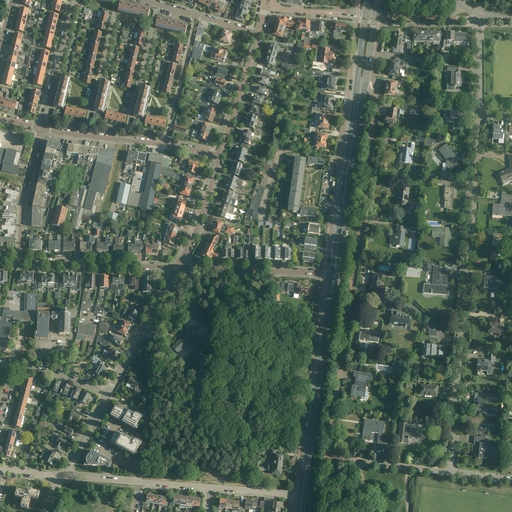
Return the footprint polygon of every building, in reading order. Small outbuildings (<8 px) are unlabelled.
[(213,0),(210,8),(216,10),(219,2),(213,0)] [(222,11),(225,12),(227,6),(221,3),(222,0),(220,0),(219,2),(216,10),(218,11),(217,12),(220,14),(221,13),(222,11)] [(135,6),(120,3),(118,12),(133,16),(135,6)] [(246,13),(248,8),(235,4),(234,6),(239,8),(239,10),(246,13)] [(150,10),(135,6),(133,16),(148,19),(150,10)] [(243,22),(245,17),(232,13),(231,16),(236,17),(236,20),(243,22)] [(173,22),(158,18),(155,28),(170,31),(173,22)] [(277,19),(277,21),(276,21),(276,24),(277,24),(286,27),(285,27),(296,28),(297,22),(288,21),(289,20),(286,20),(286,19),(282,18),(282,19),(279,19),(277,19)] [(309,21),(306,21),(305,22),(303,22),(302,31),(306,32),(305,33),(310,33),(312,33),(313,28),(310,28),(310,27),(309,27),(309,25),(310,25),(310,22),(309,22),(309,21)] [(188,26),(173,22),(170,31),(185,35),(188,26)] [(323,30),(323,24),(316,23),(315,33),(319,33),(319,35),(324,36),(324,34),(325,30),(323,30)] [(331,23),(330,28),(333,29),(333,28),(335,28),(334,38),(340,38),(340,32),(345,33),(346,26),(334,25),(334,23),(331,23)] [(275,30),(284,33),(285,27),(286,27),(277,24),(276,26),(275,26),(274,29),(275,30)] [(23,33),(25,27),(16,25),(15,31),(23,33)] [(195,41),(201,43),(204,29),(198,27),(195,41)] [(232,35),(229,34),(229,32),(224,30),(223,32),(222,32),(219,42),(229,45),(232,35)] [(284,33),(275,30),(273,36),(282,39),(283,36),(285,37),(286,33),(284,33)] [(407,38),(406,38),(407,33),(403,33),(403,34),(394,33),(393,38),(402,40),(411,41),(411,38),(410,38),(410,35),(408,34),(407,38)] [(454,34),(454,33),(454,41),(454,42),(469,42),(469,34),(454,34)] [(393,39),(392,49),(392,52),(401,53),(402,53),(403,47),(401,47),(402,40),(393,38),(393,39)] [(205,44),(201,43),(195,41),(191,58),(200,61),(205,44)] [(269,51),(276,54),(278,47),(280,48),(281,45),(271,43),(270,45),(269,45),(268,49),(269,49),(269,51)] [(333,53),(334,47),(326,46),(323,46),(314,45),(312,45),(312,48),(315,49),(315,52),(316,53),(316,57),(318,58),(318,63),(327,64),(327,63),(333,64),(334,58),(333,58),(333,53)] [(218,49),(215,48),(212,55),(211,59),(224,63),(224,62),(225,62),(225,60),(225,59),(226,56),(227,56),(227,54),(227,53),(227,51),(222,50),(222,51),(218,50),(218,49)] [(267,55),(267,57),(274,60),(276,54),(269,51),(268,52),(267,51),(266,54),(267,55)] [(267,68),(270,69),(271,69),(274,60),(267,57),(265,64),(268,65),(267,68)] [(389,65),(388,68),(389,68),(400,70),(401,66),(403,67),(403,63),(408,64),(409,61),(403,60),(395,59),(394,62),(390,61),(390,64),(389,65)] [(38,64),(37,68),(46,70),(47,64),(39,62),(36,61),(36,63),(36,64),(38,64)] [(217,78),(220,79),(224,80),(225,77),(226,77),(228,71),(214,66),(213,69),(218,71),(218,74),(215,73),(214,77),(217,78)] [(398,78),(398,81),(404,82),(406,82),(407,79),(401,78),(402,70),(400,70),(389,68),(388,68),(388,72),(389,72),(388,76),(393,76),(393,77),(398,78)] [(276,70),(271,69),(270,69),(269,71),(263,69),(261,75),(269,78),(270,75),(274,76),(275,73),(276,70)] [(322,83),(327,84),(336,85),(336,78),(328,77),(329,74),(312,73),(312,77),(321,78),(320,83),(322,83)] [(451,74),(451,86),(454,86),(454,87),(461,87),(461,82),(460,82),(460,74),(451,74)] [(220,80),(220,79),(217,78),(214,77),(213,76),(212,80),(215,81),(214,85),(220,87),(223,88),(225,82),(220,80)] [(61,78),(57,93),(67,95),(70,80),(61,78)] [(271,84),(272,81),(260,78),(258,84),(267,86),(268,83),(271,84)] [(406,82),(404,82),(398,81),(397,84),(387,82),(385,89),(398,91),(399,86),(400,86),(400,84),(409,85),(409,82),(406,82)] [(110,84),(101,82),(97,97),(107,99),(110,84)] [(335,92),(336,85),(327,84),(322,83),(321,90),(326,91),(326,90),(335,92)] [(150,89),(141,87),(137,102),(147,104),(150,89)] [(267,97),(268,93),(269,91),(257,87),(256,93),(267,97)] [(398,91),(385,89),(384,96),(393,97),(393,98),(398,99),(402,99),(402,95),(398,94),(399,91),(398,91)] [(209,96),(211,96),(220,99),(222,99),(222,97),(221,96),(222,93),(220,92),(213,90),(213,92),(210,91),(209,96)] [(63,110),(63,109),(66,110),(66,107),(64,107),(67,95),(57,93),(54,108),(63,110)] [(314,102),(333,105),(333,101),(334,102),(335,98),(323,96),(323,94),(321,93),(320,99),(314,98),(314,100),(314,102)] [(218,105),(220,99),(211,96),(209,103),(218,105)] [(107,99),(97,97),(94,112),(103,114),(106,114),(107,111),(104,110),(107,99)] [(263,97),(263,99),(254,97),(252,103),(261,106),(262,102),(265,103),(267,103),(268,99),(263,97)] [(147,104),(137,102),(134,117),(143,119),(146,119),(146,117),(144,116),(147,104)] [(332,108),(333,105),(314,102),(314,105),(318,105),(317,109),(333,111),(333,108),(332,108)] [(262,107),(262,109),(252,106),(250,113),(258,115),(258,114),(260,115),(261,112),(266,114),(267,109),(262,107)] [(66,107),(66,110),(64,115),(71,116),(73,109),(66,107)] [(208,108),(206,115),(215,117),(217,111),(208,108)] [(80,110),(73,109),(71,116),(78,118),(80,110)] [(386,117),(386,118),(385,118),(385,119),(384,121),(385,122),(385,123),(397,125),(399,111),(391,109),(389,118),(386,117)] [(80,110),(78,118),(84,120),(86,112),(80,110)] [(446,112),(446,123),(453,123),(453,128),(459,128),(459,116),(457,116),(457,110),(450,110),(450,112),(446,112)] [(107,111),(106,114),(105,119),(111,120),(113,112),(107,111)] [(111,120),(118,122),(120,114),(113,112),(111,120)] [(120,114),(118,122),(125,123),(127,115),(120,114)] [(213,123),(215,117),(206,115),(204,121),(213,123)] [(247,121),(262,125),(262,126),(263,123),(257,121),(256,121),(257,117),(249,115),(247,121)] [(317,122),(328,123),(328,121),(329,121),(330,117),(319,115),(319,119),(317,119),(317,122)] [(146,117),(146,119),(145,124),(151,125),(153,117),(146,116),(146,117)] [(160,119),(153,117),(151,125),(158,127),(160,119)] [(160,119),(158,127),(165,129),(167,121),(160,119)] [(209,125),(202,123),(195,121),(194,124),(200,126),(198,132),(200,133),(209,135),(211,129),(208,128),(209,125)] [(261,128),(262,125),(247,121),(245,127),(253,129),(254,126),(255,126),(259,128),(259,127),(261,128)] [(318,125),(318,129),(328,130),(329,126),(328,126),(328,123),(317,122),(317,125),(318,125)] [(488,125),(486,143),(493,143),(493,140),(497,141),(496,144),(497,144),(497,139),(502,140),(503,130),(500,130),(500,126),(493,125),(488,125)] [(244,131),(242,137),(256,141),(257,138),(252,137),(251,137),(252,133),(244,131)] [(207,142),(209,135),(200,133),(198,132),(197,132),(195,138),(207,142)] [(241,146),(247,148),(248,145),(249,142),(250,142),(250,143),(255,144),(256,141),(242,137),(240,143),(242,143),(241,146)] [(402,143),(407,143),(406,147),(404,147),(404,149),(400,148),(399,154),(401,155),(400,163),(412,164),(412,160),(410,160),(411,153),(413,153),(414,144),(408,143),(409,137),(401,137),(401,140),(402,140),(402,143)] [(62,152),(64,152),(65,147),(60,145),(61,144),(48,141),(46,148),(62,152)] [(325,142),(314,141),(314,144),(315,144),(315,148),(316,148),(316,150),(319,150),(319,148),(325,149),(326,145),(325,145),(325,142)] [(446,145),(439,150),(447,161),(446,172),(452,173),(453,167),(456,167),(456,164),(455,164),(455,155),(454,155),(446,145)] [(247,151),(247,148),(241,146),(240,149),(238,149),(236,155),(250,159),(251,157),(247,155),(246,155),(247,151)] [(85,148),(80,147),(79,157),(78,160),(77,165),(81,165),(83,161),(85,148)] [(46,148),(45,154),(61,158),(62,152),(46,148)] [(91,148),(85,148),(83,161),(81,165),(81,169),(86,169),(86,168),(90,156),(91,148)] [(96,162),(97,157),(98,149),(91,148),(90,156),(86,168),(86,169),(91,171),(94,161),(96,162)] [(0,160),(5,161),(2,171),(18,175),(19,168),(18,167),(21,154),(17,153),(17,152),(8,150),(7,151),(0,149),(0,160)] [(116,151),(98,149),(97,157),(96,162),(92,178),(91,183),(90,187),(85,208),(84,209),(92,212),(95,200),(103,203),(116,151)] [(137,161),(138,154),(128,152),(126,163),(136,165),(137,161)] [(59,164),(61,158),(45,154),(43,160),(59,164)] [(147,155),(138,154),(137,161),(136,165),(144,166),(147,155)] [(159,175),(161,166),(163,159),(163,157),(150,155),(148,162),(151,163),(144,194),(141,193),(138,208),(151,211),(156,190),(157,190),(158,190),(159,183),(158,183),(158,182),(159,175)] [(249,162),(250,159),(236,155),(234,161),(243,163),(244,160),(245,160),(245,161),(249,162)] [(306,155),(305,160),(305,163),(308,164),(307,164),(315,165),(315,159),(309,158),(309,155),(306,155)] [(499,174),(496,175),(499,183),(502,182),(503,182),(504,185),(510,183),(509,181),(511,179),(511,156),(509,156),(508,160),(510,160),(509,170),(499,174)] [(161,166),(168,168),(169,161),(169,160),(163,159),(161,166)] [(186,161),(179,159),(178,163),(185,166),(197,169),(199,164),(199,162),(196,161),(196,163),(189,161),(189,163),(187,163),(187,162),(186,161)] [(295,159),(293,176),(303,178),(303,172),(304,172),(305,168),(304,167),(305,163),(305,160),(295,159)] [(43,160),(42,166),(58,170),(59,164),(43,160)] [(249,174),(250,171),(242,169),(241,169),(242,165),(234,162),(232,169),(248,174),(249,174)] [(56,176),(58,170),(42,166),(40,172),(56,176)] [(182,178),(179,178),(180,176),(175,175),(173,174),(174,170),(168,168),(161,166),(159,175),(163,176),(178,181),(192,185),(194,179),(186,176),(185,179),(182,178)] [(195,174),(197,169),(185,166),(184,168),(188,170),(188,172),(195,174)] [(248,174),(232,169),(230,175),(238,177),(240,174),(241,174),(240,174),(245,176),(245,175),(248,176),(248,174)] [(144,181),(140,180),(141,173),(134,171),(134,176),(132,182),(131,185),(127,206),(138,208),(141,193),(144,181)] [(55,183),(56,183),(58,176),(56,176),(40,172),(39,179),(55,183)] [(88,176),(85,175),(83,181),(91,183),(92,178),(88,177),(88,176)] [(293,176),(290,194),(300,195),(301,189),(302,189),(302,184),(303,178),(293,176)] [(228,181),(228,183),(243,188),(244,185),(238,183),(237,183),(238,179),(230,177),(229,178),(228,178),(228,180),(228,181)] [(39,179),(37,185),(53,188),(55,183),(39,179)] [(190,192),(192,185),(178,181),(176,187),(190,192)] [(127,206),(131,185),(121,183),(116,204),(127,206)] [(243,190),(243,188),(228,183),(227,186),(226,186),(225,187),(226,188),(226,189),(234,191),(235,188),(236,188),(240,190),(243,190)] [(53,188),(37,185),(36,190),(52,194),(53,188)] [(82,185),(80,192),(77,206),(85,208),(90,187),(82,185)] [(189,197),(190,192),(176,187),(174,193),(189,197)] [(445,187),(444,198),(445,198),(446,199),(446,209),(452,209),(453,199),(451,199),(452,194),(454,194),(454,188),(445,187)] [(69,205),(76,207),(77,206),(80,192),(78,191),(78,189),(75,188),(74,191),(73,190),(69,205)] [(398,197),(397,205),(398,205),(407,206),(409,190),(399,188),(398,195),(398,196),(398,197)] [(7,199),(6,202),(13,203),(14,200),(16,201),(17,197),(18,197),(19,193),(6,189),(5,194),(11,195),(10,199),(8,199),(7,199)] [(36,190),(35,196),(50,200),(52,194),(36,190)] [(224,194),(223,197),(236,201),(241,202),(242,201),(236,199),(238,195),(225,191),(224,191),(224,193),(224,194)] [(502,192),(501,197),(503,198),(502,205),(493,205),(492,216),(511,217),(511,198),(510,198),(510,195),(510,193),(502,192)] [(288,212),(298,213),(297,214),(300,215),(301,210),(298,210),(299,206),(299,205),(300,202),(299,201),(300,195),(290,194),(288,212)] [(49,205),(50,200),(35,196),(34,202),(49,205)] [(234,207),(236,201),(223,197),(223,199),(221,200),(221,201),(222,202),(222,203),(234,207)] [(174,201),(173,204),(177,205),(186,208),(186,205),(188,205),(188,203),(187,203),(187,202),(179,200),(178,203),(174,201)] [(5,211),(5,214),(12,215),(12,212),(15,212),(16,208),(17,208),(17,204),(13,203),(6,202),(4,202),(3,206),(7,207),(6,210),(5,211)] [(186,208),(177,205),(173,204),(173,206),(177,207),(176,210),(184,213),(185,213),(186,211),(185,210),(186,208)] [(57,207),(54,219),(65,222),(68,210),(69,206),(66,205),(65,209),(57,207)] [(69,205),(68,210),(75,212),(71,228),(79,230),(82,219),(90,221),(91,217),(92,212),(84,209),(85,208),(77,206),(76,207),(69,205)] [(232,215),(233,215),(235,208),(229,206),(228,208),(221,206),(220,208),(219,209),(219,210),(219,211),(232,215)] [(32,208),(32,227),(45,228),(50,209),(48,209),(32,208)] [(116,225),(118,215),(109,213),(107,223),(116,225)] [(5,224),(5,226),(12,226),(12,223),(15,224),(15,219),(16,219),(16,215),(12,215),(5,214),(3,214),(3,219),(9,219),(9,223),(7,223),(5,224)] [(181,223),(182,223),(182,221),(181,220),(182,218),(174,215),(171,215),(170,214),(169,219),(170,220),(180,224),(181,223)] [(63,229),(65,222),(54,219),(52,226),(56,227),(63,229)] [(226,228),(222,227),(223,223),(216,221),(215,224),(214,224),(213,226),(214,227),(225,230),(224,233),(233,234),(235,234),(235,233),(233,233),(234,228),(226,227),(226,228)] [(163,230),(166,231),(177,235),(179,229),(174,227),(175,224),(170,223),(169,226),(165,225),(163,230)] [(5,238),(11,238),(12,235),(14,235),(15,231),(16,231),(16,226),(12,226),(5,226),(0,225),(0,230),(8,231),(8,235),(7,235),(5,236),(5,238)] [(396,225),(396,231),(395,235),(391,234),(390,246),(403,248),(404,234),(402,234),(403,225),(396,225)] [(307,226),(307,227),(306,232),(309,233),(318,234),(319,227),(307,226)] [(451,233),(450,233),(450,229),(441,228),(433,228),(432,237),(441,238),(440,246),(448,247),(449,238),(450,238),(451,233)] [(167,238),(175,240),(177,235),(166,231),(165,233),(167,234),(166,237),(167,238)] [(488,237),(487,250),(494,251),(494,255),(500,256),(501,242),(501,239),(507,240),(507,236),(493,234),(492,237),(488,237)] [(16,238),(11,238),(5,238),(0,237),(0,242),(8,243),(8,250),(14,250),(14,243),(15,243),(16,238)] [(106,244),(103,244),(103,253),(109,253),(109,247),(111,247),(111,242),(112,242),(112,238),(106,238),(106,244)] [(165,240),(164,243),(163,246),(168,247),(169,245),(173,246),(175,240),(167,238),(166,240),(165,240)] [(305,238),(304,249),(308,249),(309,246),(315,247),(316,247),(317,243),(315,242),(316,240),(311,239),(311,238),(308,238),(308,239),(305,238)] [(45,245),(45,242),(40,241),(40,239),(36,239),(36,241),(36,251),(42,251),(42,245),(45,245)] [(215,246),(216,244),(209,240),(207,245),(215,249),(216,247),(215,246)] [(135,245),(135,255),(137,255),(137,254),(141,254),(141,251),(143,251),(143,250),(143,245),(142,245),(142,242),(135,241),(135,245)] [(158,251),(161,251),(162,241),(157,241),(157,243),(158,243),(158,245),(155,245),(155,246),(152,246),(152,255),(158,255),(158,251)] [(150,245),(146,245),(143,245),(143,250),(146,250),(146,254),(152,255),(152,246),(150,246),(150,245)] [(207,245),(204,250),(211,253),(212,253),(213,250),(215,251),(215,249),(207,245)] [(252,256),(255,256),(255,259),(262,260),(262,257),(262,250),(262,248),(258,248),(258,247),(255,247),(255,250),(252,250),(252,256)] [(268,248),(264,248),(264,250),(262,250),(262,257),(265,257),(265,260),(272,260),(272,257),(272,251),(272,249),(268,249),(268,248)] [(275,257),(275,259),(275,260),(282,260),(282,257),(282,249),(278,249),(278,248),(274,248),(274,251),(272,251),(272,257),(275,257)] [(282,249),(282,257),(285,257),(285,260),(292,261),(292,249),(288,249),(288,248),(284,248),(284,251),(282,251),(282,249)] [(204,250),(203,250),(200,255),(206,258),(207,257),(211,258),(212,256),(217,258),(218,256),(218,255),(217,255),(212,253),(211,253),(204,250)] [(308,254),(308,251),(304,250),(302,261),(304,261),(304,262),(308,262),(308,261),(313,262),(313,260),(314,260),(315,255),(314,255),(308,254)] [(424,284),(424,293),(431,294),(432,294),(433,292),(439,292),(439,294),(448,295),(449,290),(449,286),(447,286),(447,280),(448,276),(445,276),(442,275),(442,276),(440,276),(441,267),(436,266),(434,266),(432,285),(430,285),(431,283),(426,282),(426,285),(424,284)] [(484,283),(483,289),(492,290),(492,289),(495,289),(496,280),(496,278),(499,278),(499,275),(499,272),(490,271),(490,277),(485,277),(485,284),(484,283)] [(27,284),(27,273),(21,273),(21,279),(18,279),(18,285),(21,285),(21,284),(27,284)] [(27,284),(27,283),(36,284),(36,279),(33,279),(33,273),(27,273),(27,284)] [(370,285),(369,294),(383,296),(385,287),(380,286),(380,282),(381,282),(382,275),(373,274),(372,281),(373,281),(372,285),(370,285)] [(71,275),(64,275),(64,278),(64,283),(61,283),(60,288),(64,289),(64,287),(70,287),(71,275)] [(80,291),(81,283),(77,283),(77,275),(71,275),(70,287),(76,288),(76,290),(80,291)] [(42,283),(38,283),(38,290),(42,290),(42,287),(48,288),(48,276),(42,276),(42,283)] [(54,290),(57,290),(57,284),(54,284),(55,276),(48,276),(48,288),(54,288),(54,290)] [(96,279),(95,279),(95,276),(89,276),(89,284),(85,284),(85,289),(89,289),(89,290),(94,291),(94,287),(96,287),(96,279)] [(102,276),(102,277),(100,277),(100,288),(108,288),(109,277),(108,277),(108,276),(102,276)] [(139,280),(136,280),(136,277),(130,277),(129,282),(129,286),(135,286),(135,290),(138,290),(139,280)] [(294,291),(295,291),(294,295),(307,297),(308,290),(303,289),(303,288),(299,287),(299,285),(295,284),(294,291)] [(36,313),(35,313),(36,295),(25,294),(25,312),(9,312),(10,309),(9,309),(5,309),(3,318),(0,317),(0,328),(0,329),(0,350),(6,351),(12,324),(10,323),(11,321),(12,320),(14,320),(14,322),(36,323),(36,313)] [(83,301),(81,312),(80,316),(83,316),(83,312),(90,313),(92,303),(83,301)] [(187,311),(204,328),(210,321),(193,305),(187,311)] [(103,314),(103,311),(104,309),(96,307),(94,313),(102,315),(103,314)] [(131,312),(128,318),(133,321),(138,313),(129,308),(128,310),(131,312)] [(59,334),(70,334),(71,314),(67,314),(67,310),(63,310),(63,314),(52,313),(52,314),(52,319),(52,320),(55,320),(56,322),(57,324),(59,324),(59,334)] [(391,314),(390,324),(401,325),(401,327),(405,327),(405,326),(407,326),(409,317),(399,315),(399,313),(394,312),(392,312),(391,314)] [(49,313),(38,313),(37,333),(35,333),(35,339),(48,340),(49,319),(52,319),(52,314),(49,314),(49,313)] [(101,321),(100,325),(108,329),(109,327),(109,326),(105,324),(106,323),(101,321)] [(121,327),(128,331),(131,325),(123,321),(121,324),(122,324),(121,327)] [(95,326),(79,323),(77,334),(93,337),(95,326)] [(489,324),(489,333),(499,334),(499,336),(503,336),(504,325),(489,324)] [(180,336),(182,338),(172,348),(178,354),(188,344),(196,351),(203,344),(195,336),(199,331),(193,325),(189,330),(187,328),(184,332),(182,330),(180,333),(181,335),(180,336)] [(119,330),(118,329),(116,328),(114,331),(125,336),(128,331),(121,327),(119,330)] [(360,332),(359,341),(361,342),(361,340),(363,341),(363,342),(378,344),(380,334),(369,333),(369,335),(365,334),(366,332),(360,332)] [(111,338),(110,341),(120,346),(123,341),(115,337),(114,339),(111,338)] [(443,347),(423,345),(422,354),(442,356),(443,347)] [(108,352),(109,353),(105,359),(110,362),(114,355),(114,356),(117,351),(108,346),(106,351),(108,352)] [(492,365),(492,360),(495,360),(495,355),(489,354),(488,361),(483,361),(483,362),(478,361),(477,367),(477,368),(477,371),(488,372),(487,375),(493,376),(494,366),(492,365)] [(95,368),(97,369),(104,373),(105,374),(106,371),(105,370),(106,368),(102,366),(103,363),(100,362),(101,360),(98,358),(96,361),(96,362),(98,363),(95,368)] [(393,365),(392,374),(399,375),(400,366),(393,365)] [(105,374),(104,373),(97,369),(96,372),(94,371),(93,372),(89,370),(87,376),(93,378),(93,377),(95,378),(97,376),(101,378),(102,376),(103,377),(105,374)] [(352,388),(351,396),(355,397),(355,396),(361,397),(360,400),(367,401),(368,393),(366,392),(365,392),(367,379),(371,380),(371,374),(354,372),(353,377),(356,378),(355,384),(353,383),(352,385),(352,388)] [(138,397),(141,391),(137,389),(141,382),(135,379),(136,377),(135,376),(133,375),(132,375),(127,384),(131,386),(129,389),(134,391),(132,394),(138,397)] [(26,377),(24,383),(32,385),(33,379),(26,377)] [(58,390),(60,383),(53,381),(50,391),(54,392),(53,394),(58,396),(60,390),(58,390)] [(30,391),(32,385),(24,383),(23,389),(30,391)] [(67,399),(68,396),(67,396),(70,387),(63,384),(60,394),(64,395),(63,397),(67,399)] [(420,385),(419,396),(437,397),(437,393),(438,393),(438,387),(420,385)] [(81,391),(74,388),(70,397),(74,399),(73,401),(77,403),(78,400),(77,400),(81,391)] [(28,397),(30,391),(23,389),(21,396),(28,397)] [(84,392),(79,401),(86,405),(86,404),(87,405),(90,400),(89,399),(91,396),(84,392)] [(475,394),(473,408),(477,409),(477,412),(485,413),(486,399),(498,400),(498,396),(475,394)] [(25,410),(27,404),(19,402),(18,408),(25,410)] [(126,423),(125,424),(135,430),(140,420),(141,420),(142,418),(143,418),(142,417),(141,417),(140,416),(139,416),(139,415),(136,413),(134,415),(117,405),(116,407),(115,407),(110,416),(120,422),(120,421),(126,423)] [(489,408),(489,416),(496,417),(497,409),(489,408)] [(70,416),(68,419),(70,421),(71,420),(73,421),(74,419),(79,421),(81,416),(72,411),(69,416),(70,416)] [(22,422),(23,416),(16,414),(15,420),(22,422)] [(421,431),(405,429),(406,419),(400,419),(400,424),(399,427),(398,443),(403,444),(404,439),(412,440),(412,439),(421,440),(421,431)] [(20,428),(22,422),(15,420),(13,426),(20,428)] [(364,425),(363,435),(366,435),(366,437),(367,437),(367,435),(371,436),(371,437),(372,432),(379,433),(377,447),(387,448),(389,435),(383,434),(385,422),(366,420),(365,425),(364,425)] [(59,422),(57,426),(64,430),(63,431),(71,435),(74,430),(66,425),(66,426),(59,422)] [(10,432),(8,438),(15,440),(17,433),(10,432)] [(125,450),(125,451),(134,456),(140,446),(142,445),(142,444),(141,444),(140,443),(139,443),(138,442),(139,441),(135,439),(134,441),(117,432),(116,434),(115,433),(109,443),(119,448),(120,447),(125,450)] [(59,452),(62,446),(65,447),(68,442),(57,436),(54,442),(57,443),(54,449),(59,452)] [(476,437),(475,457),(478,457),(478,459),(486,459),(487,456),(489,456),(494,456),(495,452),(497,452),(498,447),(495,447),(488,446),(488,444),(485,444),(485,438),(476,437)] [(6,444),(5,450),(12,452),(14,446),(6,444)] [(14,453),(12,452),(5,450),(3,456),(13,459),(14,453)] [(110,461),(92,452),(91,451),(89,456),(88,456),(87,458),(88,458),(84,465),(104,467),(103,469),(106,469),(106,468),(109,469),(109,468),(111,468),(111,466),(111,462),(110,461)] [(51,454),(48,453),(47,456),(57,462),(60,456),(52,452),(51,454)] [(54,467),(57,462),(47,456),(43,463),(46,465),(47,463),(54,467)] [(281,476),(281,469),(273,468),(267,467),(267,469),(263,468),(263,471),(272,472),(272,474),(281,476)] [(368,470),(367,480),(382,480),(382,473),(375,473),(375,470),(368,470)] [(40,493),(29,490),(28,493),(17,490),(15,497),(23,499),(21,507),(28,509),(31,498),(38,500),(40,493)] [(181,497),(179,497),(179,496),(176,495),(176,496),(174,496),(174,499),(170,499),(169,506),(173,506),(173,504),(180,505),(181,497)] [(253,511),(261,511),(262,508),(260,508),(257,508),(258,502),(254,501),(253,502),(246,501),(245,509),(253,510),(252,511),(254,511),(253,511)] [(271,510),(280,511),(281,504),(272,503),(271,510)]
